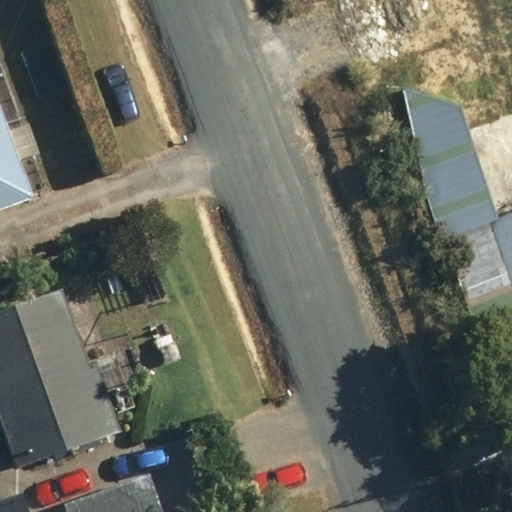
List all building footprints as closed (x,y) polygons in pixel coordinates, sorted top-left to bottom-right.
[(400,97),(407,114),(397,118),(409,152),(414,150),(416,176),(477,344),(511,331),(511,215),(494,221),(456,117),(408,94),(400,97)] [(387,109),(368,114),(373,129),(391,124),(387,109)] [(0,121),(0,203),(26,194),(0,121)] [(53,285),(0,305),(0,425),(15,463),(113,424),(90,365),(85,367),(53,285)] [(61,500),(65,511),(21,511),(15,492),(0,497),(0,511),(160,511),(146,471),(61,500)]
